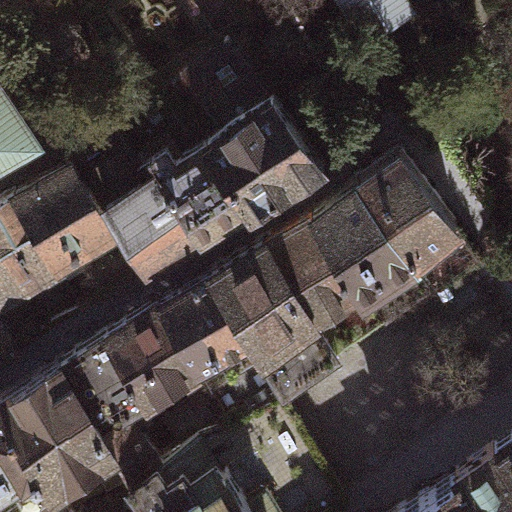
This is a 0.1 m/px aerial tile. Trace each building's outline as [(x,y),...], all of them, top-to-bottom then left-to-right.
[(0,0),(0,12),(15,0),(0,0)] [(408,0),(344,0),(366,35),(412,6),(408,0)] [(278,92),(235,27),(184,62),(228,124),(208,137),(254,203),(325,158),(276,94),(278,92)] [(0,159),(41,138),(0,75),(0,159)] [(155,267),(204,234),(151,148),(139,154),(113,111),(72,136),(155,267)] [(204,234),(254,203),(208,137),(175,152),(165,139),(151,148),(204,234)] [(479,253),(401,140),(356,172),(435,284),(479,253)] [(70,158),(17,185),(77,281),(129,250),(70,158)] [(435,284),(356,172),(312,203),(383,316),(435,284)] [(17,185),(0,194),(0,299),(12,318),(77,281),(17,185)] [(334,349),(383,316),(312,203),(267,230),(334,349)] [(334,349),(267,230),(215,261),(284,384),(334,349)] [(284,384),(215,261),(160,291),(210,379),(231,413),(284,384)] [(201,384),(210,379),(160,291),(103,326),(146,390),(189,366),(201,384)] [(0,356),(4,353),(26,340),(12,318),(0,299),(0,356)] [(146,390),(103,326),(58,354),(130,467),(161,451),(143,427),(152,419),(141,405),(131,411),(125,404),(146,390)] [(130,467),(58,354),(0,390),(0,392),(53,482),(93,455),(107,477),(130,467)] [(201,384),(164,414),(181,436),(197,425),(231,413),(210,379),(201,384)] [(150,511),(325,511),(349,495),(284,384),(231,413),(197,425),(181,436),(161,451),(130,467),(150,511)] [(53,482),(0,392),(0,482),(13,475),(25,494),(0,510),(0,511),(50,511),(66,502),(53,482)] [(511,427),(496,438),(511,461),(511,427)] [(511,511),(511,461),(496,438),(457,465),(487,511),(511,511)] [(487,511),(457,465),(401,501),(408,511),(487,511)] [(408,511),(401,501),(383,511),(408,511)] [(73,511),(66,502),(50,511),(73,511)]
